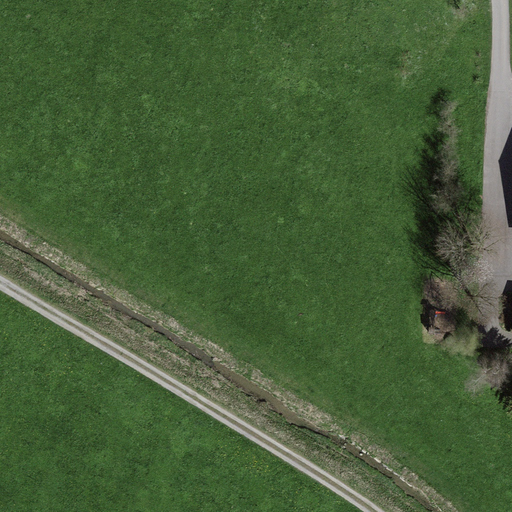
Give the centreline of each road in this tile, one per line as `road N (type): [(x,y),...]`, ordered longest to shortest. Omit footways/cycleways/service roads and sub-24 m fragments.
road 1 (track): [(0,282),(372,511)]
road 2 (track): [(502,0),(499,219)]
